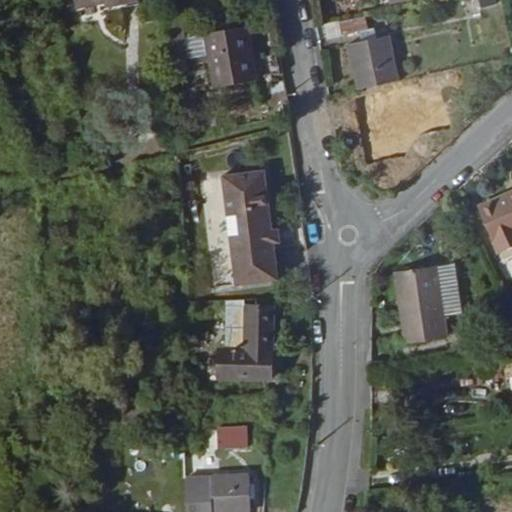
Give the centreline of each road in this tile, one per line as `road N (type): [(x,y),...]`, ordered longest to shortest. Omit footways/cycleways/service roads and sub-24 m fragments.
road 1 (tertiary): [(324,511),(339,425),(348,236)]
road 2 (tertiary): [(348,236),(297,0)]
road 3 (residential): [(348,236),(399,211),(511,110)]
